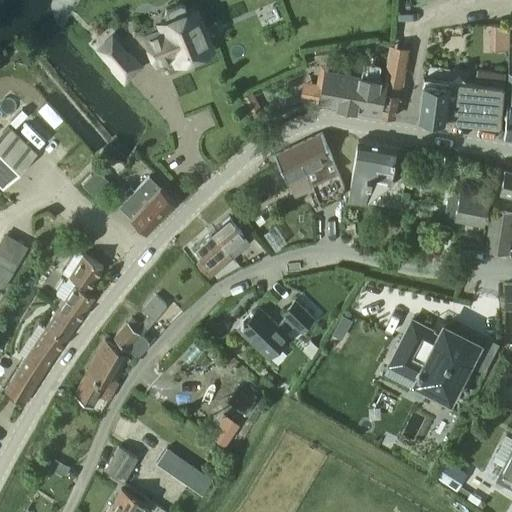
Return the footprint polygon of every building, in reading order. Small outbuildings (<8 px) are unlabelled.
[(177,63),(211,49),(193,7),(187,10),(184,4),(180,2),(166,8),(164,12),(166,18),(160,21),(164,30),(145,38),(155,62),(174,54),(177,63)] [(125,76),(137,65),(118,43),(105,55),(125,76)] [(305,59),(319,57),(318,49),(304,51),(305,59)] [(320,94),(318,102),(379,113),(394,116),(398,95),(400,95),(402,83),(383,79),(325,68),(320,94)] [(422,79),(418,117),(445,120),(444,121),(500,128),(503,85),(504,72),(477,68),(475,81),(446,78),(423,75),(422,79)] [(504,128),(503,138),(511,138),(511,74),(508,73),(507,81),(504,128)] [(0,183),(3,186),(36,151),(10,126),(0,136),(0,183)] [(322,132),(274,154),(285,176),(304,167),(320,204),(342,195),(344,184),(322,132)] [(392,167),(401,168),(405,148),(357,139),(347,199),(365,202),(393,182),(393,178),(390,177),(392,167)] [(511,170),(504,168),(498,192),(511,194),(511,170)] [(94,196),(108,181),(97,170),(83,184),(94,196)] [(146,230),(175,200),(149,175),(120,205),(146,230)] [(450,188),(444,213),(483,222),(489,196),(465,191),(450,188)] [(508,252),(511,226),(511,211),(491,207),(484,247),(508,252)] [(212,231),(232,255),(250,241),(230,217),(212,231)] [(446,242),(449,227),(435,223),(431,238),(446,242)] [(232,255),(212,231),(194,247),(202,256),(197,261),(209,275),(233,256),(232,255)] [(62,278),(55,287),(56,291),(64,297),(62,300),(60,303),(80,317),(82,314),(94,295),(74,282),(76,279),(89,287),(103,265),(83,251),(68,273),(65,277),(62,278)] [(0,253),(0,285),(2,287),(12,271),(17,263),(0,253)] [(127,322),(114,337),(128,349),(130,347),(135,352),(139,352),(147,343),(147,340),(141,334),(140,334),(145,328),(166,304),(155,294),(143,309),(148,313),(140,324),(132,317),(127,323),(127,322)] [(285,315),(277,323),(258,305),(237,327),(268,356),(288,335),(286,332),(294,323),(300,330),(313,316),(295,298),(281,311),(285,315)] [(26,354),(4,390),(11,393),(25,403),(65,338),(80,317),(60,303),(50,318),(45,325),(26,353),(26,354)] [(349,324),(352,319),(342,313),(339,319),(349,324)] [(389,363),(416,377),(413,381),(431,390),(434,394),(437,397),(441,398),(446,397),(449,399),(478,342),(443,323),(437,334),(430,331),(431,329),(411,319),(389,363)] [(122,350),(105,340),(86,373),(113,389),(118,380),(109,375),(122,350)] [(509,345),(503,356),(503,357),(511,361),(511,342),(510,342),(509,345)] [(113,389),(86,373),(74,394),(92,404),(98,394),(107,399),(113,389)] [(236,386),(226,400),(245,413),(254,399),(236,386)] [(224,414),(210,434),(225,444),(239,423),(224,414)] [(105,468),(124,480),(138,456),(118,444),(105,468)] [(166,447),(156,461),(196,489),(201,492),(211,478),(166,447)] [(511,447),(496,479),(511,487),(511,447)] [(446,458),(435,475),(450,485),(461,468),(446,458)] [(106,511),(137,511),(144,501),(121,487),(106,511)]
